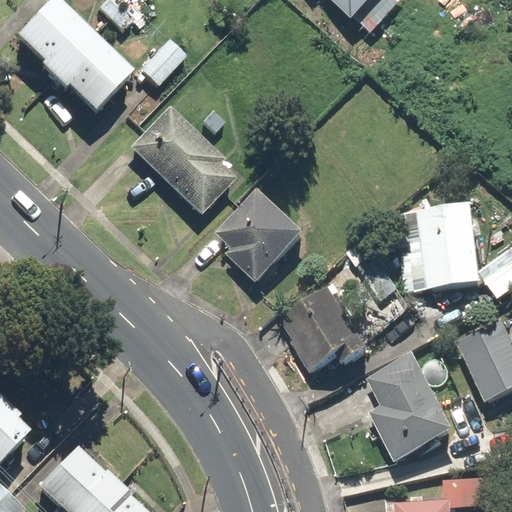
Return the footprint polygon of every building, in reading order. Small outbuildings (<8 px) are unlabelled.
[(124,0),(109,0),(96,13),(121,39),(143,18),(124,0)] [(309,0),(315,5),(319,0),(322,0),(352,29),(380,0),(309,0)] [(110,66),(114,62),(74,24),(70,28),(49,9),(11,50),(90,125),(129,84),(110,66)] [(186,64),(169,48),(139,78),(156,94),(186,64)] [(129,156),(198,220),(232,184),(219,172),(224,166),(168,114),(129,156)] [(258,195),(214,238),(232,256),(226,262),(256,292),(305,243),(258,195)] [(471,214),(405,222),(408,248),(411,272),(413,288),(427,287),(429,299),(481,293),(471,214)] [(511,297),(511,269),(486,290),(499,307),(511,297)] [(278,330),(315,386),(335,372),(341,382),(371,362),(327,297),(278,330)] [(511,394),(511,355),(498,326),(455,346),(484,408),(511,394)] [(411,360),(367,383),(382,412),(368,419),(393,469),(452,439),(411,360)] [(0,470),(24,446),(12,434),(16,430),(0,414),(0,470)] [(126,507),(101,483),(97,487),(89,478),(100,468),(82,450),(31,501),(41,511),(122,511),(121,511),(126,507)] [(441,510),(396,508),(395,511),(483,511),(485,486),(442,484),(441,510)] [(0,511),(19,511),(0,494),(0,511)]
